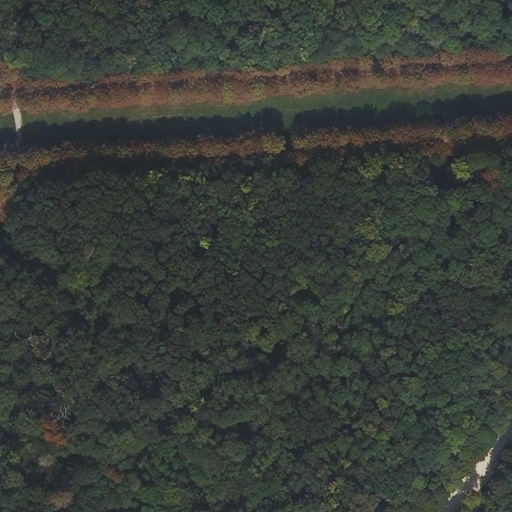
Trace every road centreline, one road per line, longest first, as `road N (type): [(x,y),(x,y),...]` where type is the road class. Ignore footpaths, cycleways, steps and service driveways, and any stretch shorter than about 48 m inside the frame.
road 1 (track): [(0,90),(511,53)]
road 2 (track): [(377,149),(359,191),(301,270),(158,425),(54,511)]
road 3 (track): [(377,149),(9,172)]
road 4 (track): [(215,511),(94,328),(0,217)]
road 5 (track): [(511,139),(377,149)]
